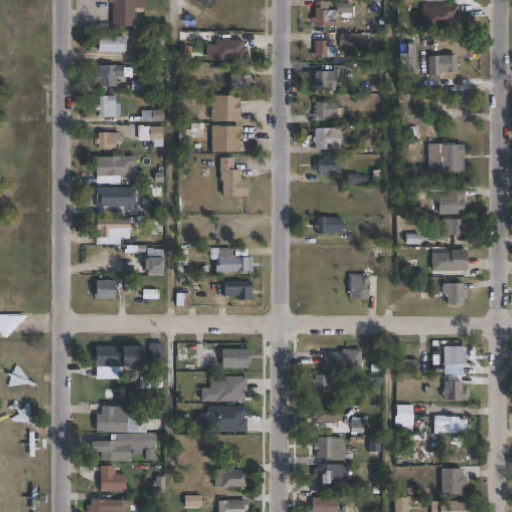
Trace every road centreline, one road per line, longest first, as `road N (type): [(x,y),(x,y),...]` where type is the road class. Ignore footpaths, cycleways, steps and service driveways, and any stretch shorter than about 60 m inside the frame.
road 1 (residential): [(497,511),(503,0)]
road 2 (residential): [(279,511),(282,0)]
road 3 (residential): [(511,326),(64,324)]
road 4 (residential): [(64,324),(66,0)]
road 5 (residential): [(62,511),(64,324)]
